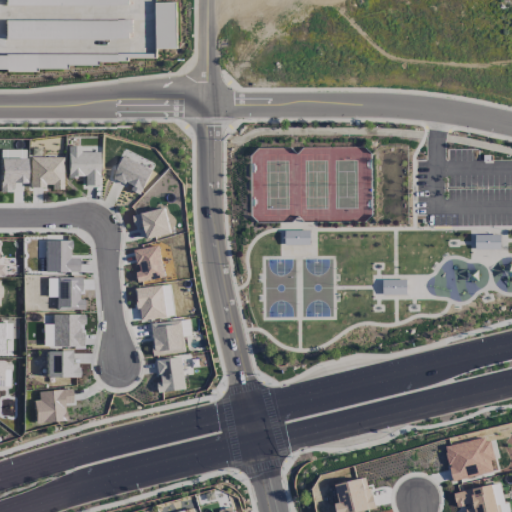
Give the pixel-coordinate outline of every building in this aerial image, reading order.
[(155,3),(176,3),(177,49),(156,49),(155,3)] [(6,20),(131,20),(132,34),(128,33),(128,39),(5,39),(6,20)] [(0,55),(5,55),(5,54),(155,54),(155,57),(127,57),(127,60),(96,60),(96,63),(65,63),(65,66),(35,66),(35,69),(6,70),(6,68),(0,68),(0,55)] [(99,184),(98,151),(79,151),(79,145),(66,145),(67,176),(83,176),(83,184),(99,184)] [(62,156),(42,156),(42,149),(30,148),(30,185),(51,186),(51,188),(62,189),(62,156)] [(151,170),(123,156),(112,177),(132,187),(130,190),(139,195),(151,170)] [(0,190),(13,191),(12,182),(25,182),(24,157),(0,157),(0,190)] [(171,233),(164,207),(131,216),(135,229),(144,227),(147,239),(171,233)] [(284,230),(284,245),(309,245),(309,229),(284,230)] [(474,235),(475,249),(500,249),(500,234),(474,235)] [(70,240),(45,239),(44,271),(78,271),(78,257),(69,257),(70,240)] [(164,278),(159,246),(134,250),(137,270),(135,271),(137,282),(164,278)] [(501,269),(505,270),(509,271),(507,274),(507,278),(504,274),(501,269)] [(82,309),(83,298),(79,298),(80,278),(56,278),(55,308),(82,309)] [(381,280),(382,295),(406,295),(405,280),(381,280)] [(166,317),(162,285),(135,289),(140,321),(166,317)] [(82,346),(82,325),(83,325),(83,313),(42,314),(42,346),(82,346)] [(153,355),(185,352),(183,337),(191,336),(189,320),(150,324),(153,355)] [(11,322),(0,322),(0,354),(4,354),(4,337),(10,338),(11,322)] [(45,377),(78,376),(78,364),(70,364),(70,351),(45,351),(45,377)] [(181,357),(156,359),(159,382),(156,382),(157,392),(184,389),(181,357)] [(32,400),(33,422),(64,421),(64,403),(71,403),(70,388),(37,390),(38,400),(32,400)] [(452,481),(492,472),(489,460),(493,459),(488,437),(444,447),(452,481)] [(358,511),(374,508),(366,477),(334,485),(338,503),(334,504),(335,511),(358,511)] [(453,493),(456,508),(461,508),(461,511),(505,511),(499,483),(453,493)]
